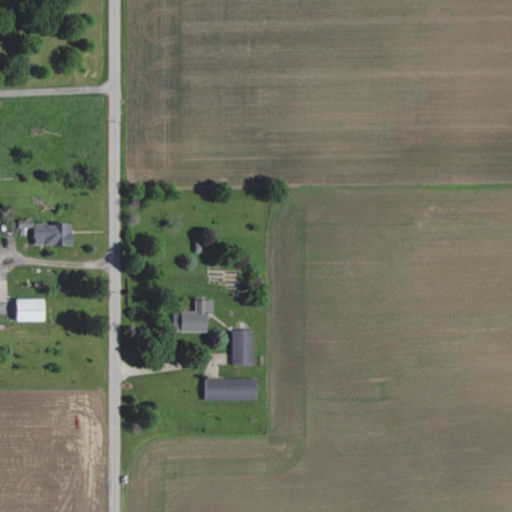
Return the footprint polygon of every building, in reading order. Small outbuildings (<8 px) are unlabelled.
[(65,223),(27,224),(28,245),(66,244),(65,223)] [(39,321),(39,298),(9,299),(9,321),(39,321)] [(210,300),(192,300),(192,311),(168,312),(169,331),(203,331),(203,313),(210,313),(210,300)] [(229,330),(229,365),(251,365),(250,330),(229,330)] [(254,379),(201,378),(201,399),(254,400),(254,379)]
